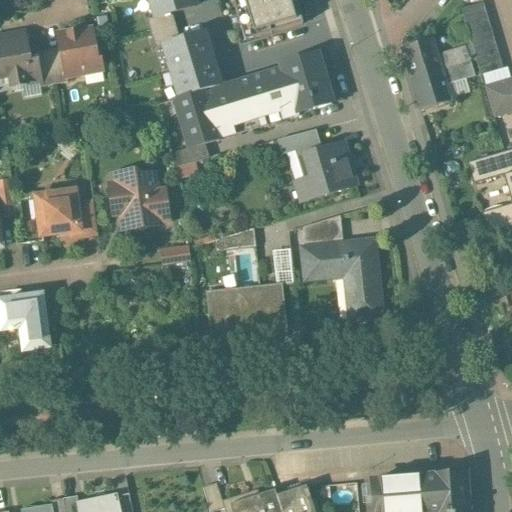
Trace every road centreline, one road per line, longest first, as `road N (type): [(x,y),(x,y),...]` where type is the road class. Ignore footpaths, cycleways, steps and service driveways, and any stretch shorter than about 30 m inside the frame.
road 1 (residential): [(487,427),(0,472)]
road 2 (tertiary): [(487,427),(364,34)]
road 3 (unknown): [(208,19),(251,65),(364,34)]
